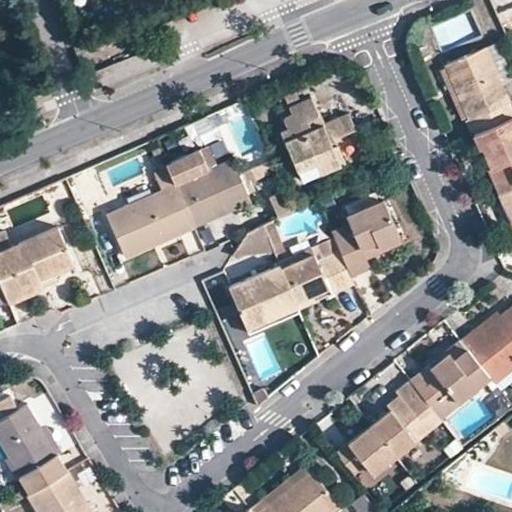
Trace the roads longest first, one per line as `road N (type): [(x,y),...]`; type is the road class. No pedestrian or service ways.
road 1 (residential): [(0,346),(46,346),(137,487),(160,505),(177,501),(452,272),(462,253),(457,232),(359,8)]
road 2 (tertiary): [(84,125),(359,8)]
road 3 (residential): [(45,0),(84,125)]
